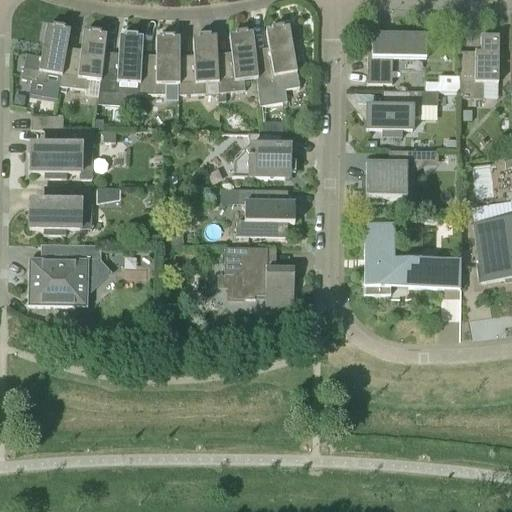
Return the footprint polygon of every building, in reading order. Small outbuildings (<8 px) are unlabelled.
[(60,79),(64,58),(69,34),(63,32),(64,31),(52,29),(51,31),(46,29),(41,59),(26,56),(21,83),(45,87),(47,77),(60,79)] [(296,76),(294,63),(299,62),(296,44),(293,44),(288,30),(282,31),(282,30),(270,32),(270,33),(265,34),(269,58),(255,60),(256,82),(259,111),(286,106),(284,93),(298,91),(296,76)] [(82,36),(79,59),(64,58),(60,79),(58,90),(85,93),(86,83),(99,84),(102,62),(105,38),(100,37),(100,36),(88,35),(88,36),(82,36)] [(231,62),(217,64),(217,86),(217,97),(224,97),(244,94),(243,84),(256,82),(255,60),(252,36),(246,37),(246,35),(234,37),(234,38),(228,39),(231,62)] [(137,98),(140,65),(141,65),(142,41),(136,41),(136,39),(124,38),(124,40),(118,39),(117,63),(102,62),(99,84),(97,101),(103,101),(103,96),(115,96),(123,107),(137,108),(137,98)] [(193,65),(179,66),(177,88),(177,99),(204,98),(203,87),(217,86),(217,64),(215,40),(210,40),(210,38),(198,39),(198,41),(192,41),(193,65)] [(424,61),(425,39),(367,39),(366,88),(391,88),(391,60),(424,61)] [(140,65),(137,98),(164,98),(164,88),(177,88),(179,66),(179,41),(173,41),(173,40),(161,40),(161,41),(155,41),(155,65),(141,65),(140,65)] [(497,76),(502,76),(503,56),(497,56),(498,40),(480,40),(479,56),(459,55),(458,102),(482,102),(483,86),(497,86),(497,76)] [(438,94),(438,85),(421,85),(421,94),(438,94)] [(436,110),(436,96),(382,95),(381,115),(365,115),(365,133),(381,133),(381,141),(401,141),(401,134),(412,134),(412,119),(420,119),(420,110),(436,110)] [(30,134),(44,134),(62,134),(62,120),(30,120),(30,134)] [(92,135),(62,134),(44,134),(44,155),(30,155),(29,176),(43,177),(43,182),(66,183),(66,177),(91,177),(92,135)] [(103,137),(103,147),(115,147),(115,137),(103,137)] [(281,138),(248,138),(248,152),(234,166),(233,182),(284,182),(284,175),(294,175),(294,165),(289,164),(289,150),(281,150),(281,138)] [(448,142),(443,146),(443,153),(454,153),(454,142),(448,142)] [(377,145),(365,145),(360,154),(377,155),(377,145)] [(437,156),(420,155),(388,155),(388,167),(365,166),(364,202),(369,203),(369,207),(383,207),(383,203),(405,203),(406,183),(413,183),(413,176),(426,169),(436,169),(437,156)] [(511,155),(502,157),(504,171),(511,170),(511,155)] [(162,193),(174,193),(174,181),(162,181),(162,193)] [(43,191),(43,211),(29,211),(29,233),(43,233),(42,239),(65,239),(65,233),(90,233),(91,191),(43,191)] [(235,225),(235,240),(285,241),(285,244),(286,244),(286,227),(293,228),(294,207),(287,207),(287,195),(232,194),(232,208),(244,209),(243,226),(235,225)] [(478,267),(475,267),(478,287),(511,282),(511,283),(511,212),(511,213),(511,221),(472,227),(478,267)] [(393,262),(394,227),(364,226),(363,299),(408,298),(408,292),(459,293),(459,263),(393,262)] [(164,232),(167,250),(182,247),(179,229),(164,232)] [(160,250),(160,239),(142,239),(142,250),(160,250)] [(111,276),(100,264),(100,249),(40,248),(40,262),(28,262),(27,310),(87,311),(87,299),(111,276)] [(289,272),(266,272),(266,252),(224,251),(223,279),(232,279),(232,303),(254,303),(254,299),(265,299),(264,312),(292,312),(293,277),(289,277),(289,272)] [(164,253),(164,264),(170,264),(175,260),(175,253),(164,253)]
